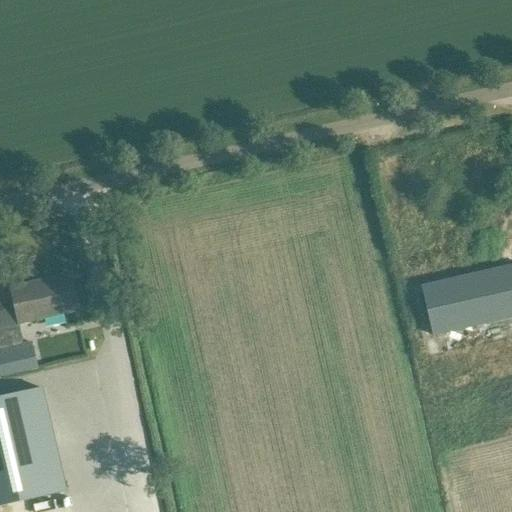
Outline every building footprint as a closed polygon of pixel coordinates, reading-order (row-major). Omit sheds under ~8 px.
[(511,318),(511,265),(422,286),(433,336),(511,318)] [(11,288),(18,324),(78,310),(71,275),(11,288)] [(19,328),(0,332),(0,373),(0,376),(1,377),(37,369),(31,343),(23,344),(23,345),(19,328)] [(511,333),(500,336),(511,390),(511,333)] [(42,388),(0,398),(0,507),(66,492),(66,490),(60,491),(37,391),(43,390),(42,388)]
